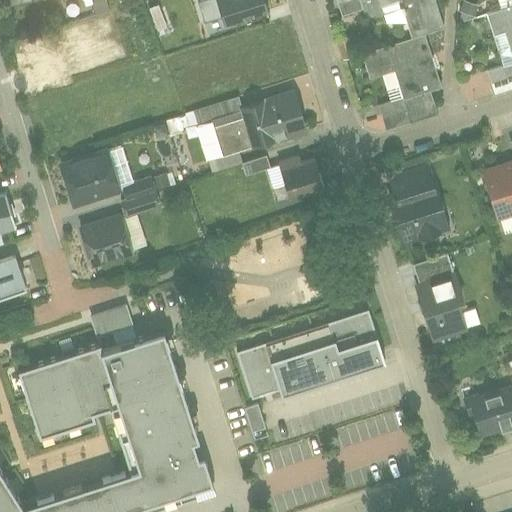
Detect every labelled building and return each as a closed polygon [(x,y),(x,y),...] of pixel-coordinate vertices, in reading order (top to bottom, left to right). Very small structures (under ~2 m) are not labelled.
[(216,0),(223,23),(272,9),(268,0),(216,0)] [(445,26),(436,0),(363,0),(369,17),(405,5),(415,36),(425,33),(445,26)] [(511,43),(511,5),(488,13),(494,33),(507,29),(511,43)] [(372,76),(397,68),(407,99),(443,87),(425,33),(415,36),(365,52),(372,76)] [(473,98),(496,86),(489,72),(466,83),(473,98)] [(242,98),(255,142),(307,127),(295,82),(242,98)] [(61,161),(73,205),(122,191),(110,147),(61,161)] [(277,156),(288,194),(324,184),(315,150),(297,155),(296,151),(277,156)] [(511,151),(481,161),(497,213),(511,208),(511,151)] [(250,175),(273,167),(269,154),(245,162),(250,175)] [(387,176),(407,238),(456,223),(436,160),(387,176)] [(0,193),(0,230),(16,225),(5,192),(0,193)] [(80,224),(91,264),(137,251),(125,211),(80,224)] [(0,299),(27,290),(15,255),(0,260),(0,299)] [(421,294),(436,340),(470,329),(461,301),(467,299),(461,281),(421,294)] [(336,323),(353,375),(387,364),(370,311),(336,323)] [(302,334),(319,386),(353,375),(336,323),(302,334)] [(122,400),(185,379),(168,326),(105,346),(122,400)] [(267,345),(282,391),(285,397),(319,386),(302,334),(267,345)] [(122,400),(105,346),(103,342),(22,367),(43,432),(98,415),(95,408),(122,400)] [(239,354),(254,400),(282,391),(267,345),(239,354)] [(511,376),(466,391),(479,434),(511,423),(511,376)] [(122,400),(143,464),(201,445),(197,435),(203,433),(185,379),(122,400)] [(248,407),(255,431),(267,428),(261,404),(248,407)] [(143,464),(154,496),(217,476),(208,450),(203,452),(201,445),(143,464)] [(0,511),(83,511),(76,485),(27,501),(0,459),(0,511)] [(102,477),(76,485),(83,511),(104,511),(114,509),(154,496),(143,464),(102,477)]
